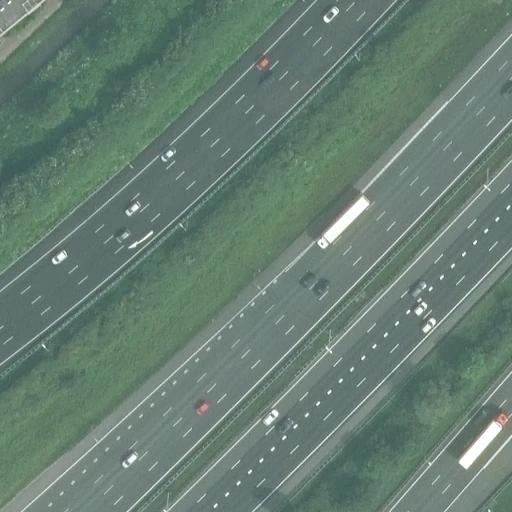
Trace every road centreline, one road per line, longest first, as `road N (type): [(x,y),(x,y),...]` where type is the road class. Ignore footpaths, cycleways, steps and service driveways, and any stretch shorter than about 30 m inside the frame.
road 1 (motorway): [(511,74),(85,511)]
road 2 (motorway): [(356,0),(145,206),(0,329)]
road 3 (motorway): [(186,511),(511,180)]
road 4 (motorway): [(416,511),(511,402)]
